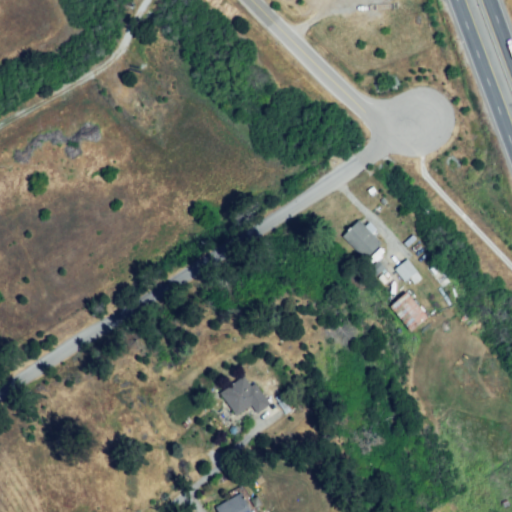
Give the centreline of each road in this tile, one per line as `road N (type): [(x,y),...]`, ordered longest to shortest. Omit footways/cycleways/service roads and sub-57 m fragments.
road 1 (residential): [(419,124),(0,394)]
road 2 (residential): [(252,0),(352,102),(419,124)]
road 3 (trunk): [(458,0),(511,137)]
